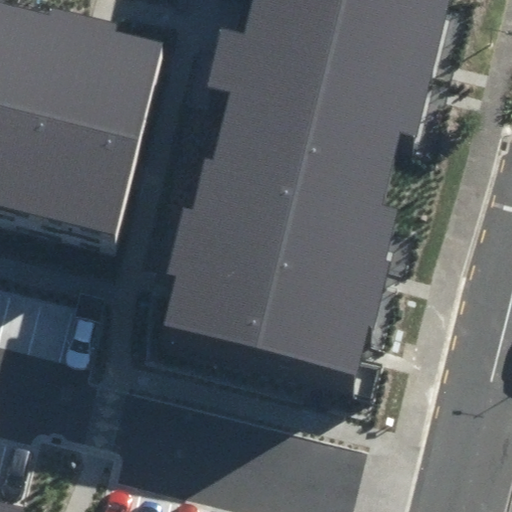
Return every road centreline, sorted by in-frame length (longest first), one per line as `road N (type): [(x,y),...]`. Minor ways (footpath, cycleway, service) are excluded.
road 1 (residential): [(460,505),(0,395)]
road 2 (residential): [(460,505),(511,300)]
